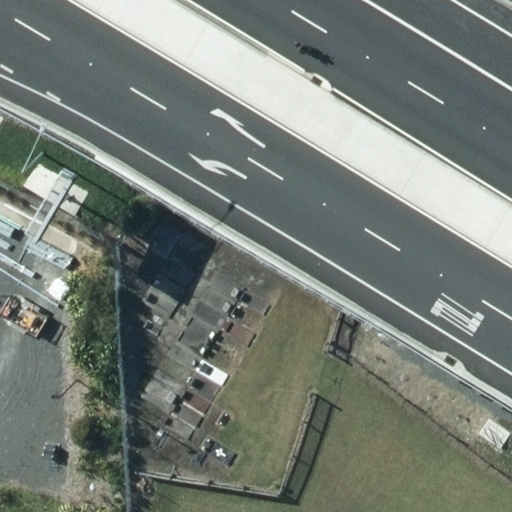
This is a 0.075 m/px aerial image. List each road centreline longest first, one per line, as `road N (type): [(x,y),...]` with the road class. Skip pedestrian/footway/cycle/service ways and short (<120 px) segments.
road 1 (primary): [(511,332),(0,27)]
road 2 (primary): [(351,0),(511,107)]
